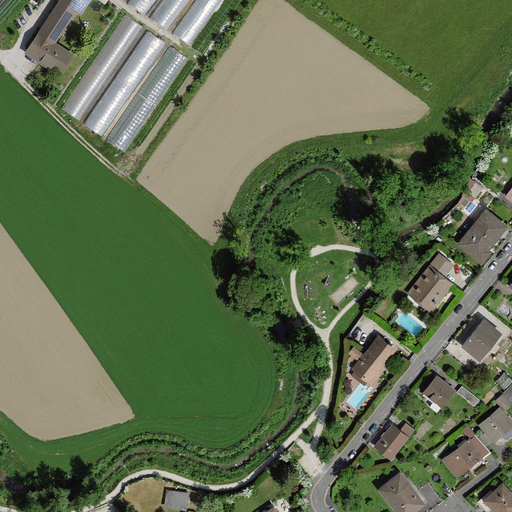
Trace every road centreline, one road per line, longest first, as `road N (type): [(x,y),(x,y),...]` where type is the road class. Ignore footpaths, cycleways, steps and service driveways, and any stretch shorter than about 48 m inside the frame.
road 1 (residential): [(511,248),(321,487),(323,511)]
road 2 (track): [(25,82),(125,182)]
